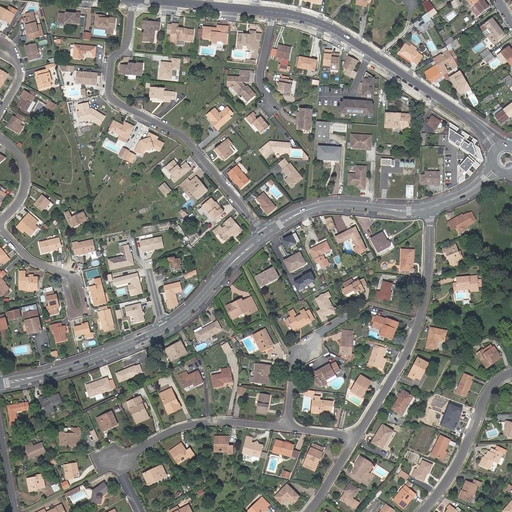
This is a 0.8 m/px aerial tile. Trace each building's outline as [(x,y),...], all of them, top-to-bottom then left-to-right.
[(428,0),(422,4),(426,11),(427,14),(434,9),(428,0)] [(457,0),(454,0),(451,3),(455,8),(460,3),(457,0)] [(482,0),(480,0),(475,5),(481,13),(489,7),(482,0)] [(0,14),(3,16),(2,18),(10,22),(17,9),(10,5),(7,11),(0,7),(0,14)] [(472,7),(471,8),(477,16),(481,13),(475,5),(472,7)] [(434,9),(427,14),(430,18),(437,13),(434,9)] [(71,15),(67,15),(59,14),(58,23),(66,24),(66,23),(70,24),(75,24),(75,23),(80,23),(81,13),(76,13),(76,14),(71,14),(71,15)] [(427,26),(432,22),(427,14),(422,18),(427,26)] [(26,26),(28,33),(27,33),(26,33),(28,38),(43,34),(42,32),(41,24),(37,24),(35,15),(24,17),(26,26)] [(101,18),(101,15),(97,15),(96,25),(100,25),(100,26),(108,27),(108,28),(115,29),(116,21),(109,20),(109,19),(101,18)] [(488,28),(491,33),(498,27),(492,18),(485,24),(480,27),(483,32),(484,31),(488,28)] [(144,28),(145,29),(146,29),(146,31),(145,31),(144,41),(150,41),(150,37),(154,37),(155,29),(160,30),(161,22),(144,21),(144,28)] [(171,42),(177,42),(177,39),(193,41),(194,30),(187,29),(187,28),(185,28),(185,29),(183,29),(183,28),(178,27),(178,24),(173,23),(171,42)] [(211,29),(211,27),(203,26),(202,37),(211,38),(211,40),(222,41),(224,44),(226,44),(227,26),(217,25),(216,28),(216,29),(211,29)] [(491,33),(498,41),(505,36),(498,27),(491,33)] [(237,44),(242,44),(248,45),(247,48),(253,49),(255,31),(249,30),(249,34),(247,34),(247,35),(245,35),(245,34),(243,34),(238,33),(237,44)] [(491,33),(487,36),(494,44),(498,41),(491,33)] [(421,34),(419,35),(432,58),(435,57),(421,34)] [(29,60),(39,57),(35,42),(25,45),(29,60)] [(86,54),(86,55),(87,55),(95,56),(96,46),(89,46),(75,44),(74,57),(83,58),(84,55),(84,54),(86,54)] [(399,52),(412,61),(418,53),(415,50),(410,47),(405,44),(399,52)] [(276,56),(290,58),(292,47),(278,45),(276,56)] [(507,60),(511,56),(511,51),(508,46),(497,55),(500,59),(504,56),(507,60)] [(340,71),(341,53),(332,52),(332,49),(324,49),(324,53),(321,53),(320,65),(328,66),(328,70),(340,71)] [(488,49),(480,55),(484,59),(491,53),(488,49)] [(434,61),(436,65),(443,76),(446,74),(458,67),(455,61),(452,56),(449,52),(448,50),(435,57),(432,58),(434,61)] [(418,53),(412,61),(416,63),(422,56),(418,53)] [(491,53),(484,59),(486,62),(493,56),(491,53)] [(352,71),(357,60),(348,56),(343,67),(352,71)] [(158,78),(171,79),(172,69),(179,70),(180,58),(171,57),(171,61),(160,60),(158,78)] [(310,60),(311,59),(300,57),(298,67),(315,70),(317,61),(310,60)] [(137,64),(134,64),(129,64),(129,66),(121,65),(120,74),(127,74),(129,74),(141,75),(142,63),(137,63),(137,64)] [(443,76),(436,65),(424,72),(431,83),(432,82),(443,76)] [(0,87),(9,73),(0,67),(0,87)] [(36,71),(37,76),(39,75),(40,81),(38,82),(40,89),(51,86),(50,82),(52,81),(50,72),(48,73),(47,69),(36,71)] [(92,82),(92,83),(97,84),(97,73),(83,72),(77,71),(77,78),(81,78),(81,82),(86,83),(86,82),(92,82)] [(463,75),(460,71),(449,78),(455,88),(456,88),(459,93),(462,94),(470,89),(463,75)] [(509,75),(501,81),(502,83),(504,82),(505,83),(511,78),(509,75)] [(231,86),(232,87),(238,94),(239,92),(246,100),(254,93),(247,85),(246,86),(245,87),(243,85),(242,85),(241,84),(241,81),(248,81),(248,77),(233,76),(232,80),(227,79),(226,85),(231,86)] [(372,98),(373,77),(367,76),(367,78),(362,78),(360,97),(372,98)] [(443,76),(432,82),(433,85),(444,79),(443,76)] [(288,79),(281,78),(278,90),(291,93),(292,84),(287,83),(288,79)] [(163,98),(163,100),(163,101),(171,101),(171,99),(175,99),(176,92),(164,91),(164,89),(155,88),(155,92),(151,91),(151,97),(161,98),(163,98)] [(23,98),(21,101),(18,105),(22,107),(27,110),(32,102),(35,96),(30,93),(25,90),(20,97),(21,97),(23,98)] [(492,99),(490,96),(483,101),(486,105),(492,99)] [(337,112),(370,115),(371,100),(338,98),(337,112)] [(57,105),(50,101),(47,106),(53,109),(57,105)] [(27,110),(22,107),(20,110),(28,115),(35,104),(32,102),(27,110)] [(89,103),(79,105),(80,111),(78,112),(80,121),(91,119),(100,125),(105,117),(92,109),(90,109),(89,103)] [(511,103),(503,110),(509,117),(511,115),(511,103)] [(215,123),(213,123),(212,125),(215,128),(230,115),(229,114),(232,111),(226,105),(218,112),(214,108),(212,108),(205,114),(211,121),(213,120),(215,123)] [(493,114),(495,116),(503,110),(501,107),(493,114)] [(301,123),(301,125),(300,129),(310,130),(311,119),(312,109),(302,109),(302,112),(301,114),(299,114),(299,118),(299,123),(301,123)] [(500,124),(509,117),(503,110),(495,116),(500,124)] [(253,122),(252,122),(261,132),(269,126),(260,116),(256,119),(254,116),(255,115),(252,111),(245,117),(248,121),(251,119),(253,122)] [(20,125),(22,121),(24,117),(17,113),(15,116),(13,115),(6,127),(15,132),(20,125)] [(400,117),(400,114),(386,114),(386,127),(410,128),(410,117),(400,117)] [(426,123),(435,128),(438,123),(439,121),(431,116),(426,123)] [(38,123),(30,118),(27,123),(35,127),(38,123)] [(121,126),(122,125),(114,121),(110,129),(128,138),(135,127),(126,122),(124,126),(124,127),(121,126)] [(327,141),(329,122),(316,121),(315,140),(327,141)] [(460,129),(451,123),(451,142),(484,163),(485,161),(481,149),(476,145),(478,141),(474,139),(472,142),(469,140),(471,136),(464,132),(461,135),(458,133),(460,129)] [(149,132),(146,138),(145,140),(143,141),(142,140),(140,140),(135,150),(142,154),(144,149),(153,147),(160,150),(163,142),(160,141),(159,142),(156,141),(157,139),(158,136),(149,132)] [(371,135),(351,134),(351,144),(353,147),(366,148),(366,149),(371,149),(371,135)] [(214,149),(218,153),(219,152),(222,155),(221,156),(224,160),(233,152),(228,147),(232,143),(227,138),(223,141),(214,149)] [(269,141),(259,149),(266,157),(273,151),(284,152),(285,151),(289,152),(290,142),(269,141)] [(117,155),(132,163),(136,154),(122,147),(117,155)] [(330,160),(330,149),(318,148),(317,159),(330,160)] [(332,162),(338,163),(339,150),(330,149),(330,160),(333,160),(332,162)] [(283,168),(289,163),(284,157),(278,162),(283,168)] [(471,157),(461,168),(460,185),(465,182),(471,177),(474,173),(471,171),(474,168),(477,170),(481,165),(471,157)] [(186,162),(180,167),(179,168),(177,166),(178,165),(174,159),(165,167),(173,176),(171,177),(175,181),(191,168),(186,162)] [(303,177),(290,162),(289,163),(283,168),(289,176),(286,179),(292,186),(303,177)] [(230,175),(236,182),(241,187),(249,180),(235,165),(227,172),(230,175)] [(366,166),(357,165),(356,173),(349,173),(349,183),(356,183),(360,184),(360,185),(360,187),(365,188),(366,166)] [(420,175),(420,185),(434,185),(434,186),(439,186),(439,172),(425,172),(425,175),(420,175)] [(191,184),(188,187),(187,185),(183,188),(186,191),(189,188),(194,194),(198,198),(206,190),(198,180),(199,180),(196,176),(191,181),(190,182),(191,184)] [(187,185),(188,187),(191,184),(190,182),(191,181),(187,177),(179,183),(183,188),(187,185)] [(165,181),(158,187),(164,194),(170,188),(165,181)] [(191,197),(194,194),(189,188),(186,191),(191,197)] [(276,207),(264,192),(257,198),(263,206),(262,207),(268,214),(276,207)] [(43,195),(34,204),(42,211),(51,201),(43,195)] [(216,204),(214,202),(211,198),(202,205),(215,219),(224,211),(218,204),(216,205),(215,205),(216,204)] [(84,213),(72,218),(69,211),(66,213),(73,227),(87,220),(84,213)] [(456,230),(464,226),(472,222),(471,221),(469,217),(467,213),(466,212),(455,218),(454,217),(450,219),(456,230)] [(19,225),(24,230),(31,235),(38,227),(36,225),(39,221),(35,219),(28,213),(19,225)] [(232,232),(233,233),(235,235),(242,230),(231,217),(224,223),(226,225),(221,229),(219,226),(213,231),(216,234),(218,232),(221,236),(220,237),(222,239),(223,238),(223,239),(225,239),(231,234),(230,233),(232,232)] [(332,219),(325,221),(329,230),(335,228),(332,219)] [(356,245),(353,246),(355,249),(356,249),(358,249),(359,250),(365,247),(354,226),(335,236),(339,242),(351,236),(356,245)] [(297,231),(280,238),(284,248),(301,241),(297,231)] [(377,246),(379,250),(389,244),(390,244),(390,243),(390,242),(390,241),(390,240),(389,240),(389,239),(388,239),(387,239),(386,239),(385,239),(384,237),(385,236),(383,231),(371,237),(375,246),(377,246)] [(163,237),(141,241),(143,251),(165,246),(163,237)] [(60,239),(39,243),(42,254),(58,250),(58,248),(62,247),(60,239)] [(88,252),(95,250),(93,239),(77,242),(72,243),(75,255),(80,254),(84,254),(87,253),(88,253),(88,252)] [(325,252),(331,249),(326,241),(311,249),(315,258),(325,252)] [(458,254),(457,251),(454,243),(442,248),(443,253),(445,252),(446,255),(449,262),(453,261),(456,259),(456,260),(457,259),(461,258),(460,253),(458,254)] [(129,244),(120,246),(121,251),(124,253),(125,255),(109,259),(112,268),(125,265),(126,262),(134,260),(131,252),(130,251),(129,244)] [(3,264),(9,258),(6,256),(0,248),(0,261),(1,261),(3,264)] [(401,249),(400,269),(410,270),(410,271),(411,271),(411,272),(411,271),(412,271),(413,271),(413,270),(413,269),(413,268),(412,268),(413,249),(401,249)] [(95,251),(95,250),(88,252),(88,253),(88,254),(90,254),(91,258),(96,257),(95,251)] [(326,254),(316,259),(318,263),(319,262),(323,269),(333,263),(329,257),(328,257),(326,254)] [(292,274),(296,272),(295,270),(306,264),(301,256),(291,261),(290,261),(286,263),(292,274)] [(170,258),(172,269),(175,268),(176,269),(181,268),(180,263),(181,263),(180,257),(177,258),(177,257),(174,258),(170,258)] [(260,285),(273,279),(274,280),(279,277),(274,267),(255,277),(260,285)] [(296,290),(315,280),(311,271),(291,280),(296,290)] [(138,272),(115,278),(116,284),(132,280),(135,293),(143,291),(138,272)] [(29,275),(28,276),(27,278),(25,278),(25,276),(25,275),(20,275),(19,288),(33,288),(33,290),(37,290),(37,280),(32,280),(32,278),(32,275),(29,275)] [(469,285),(469,289),(469,290),(478,289),(476,275),(455,277),(455,283),(456,287),(467,286),(467,285),(469,285)] [(0,279),(0,295),(2,297),(10,290),(5,285),(0,279)] [(359,289),(360,290),(360,292),(364,290),(363,287),(366,286),(363,279),(360,281),(359,280),(342,289),(345,295),(354,290),(355,291),(359,289)] [(180,281),(164,284),(168,300),(177,298),(175,291),(182,290),(180,281)] [(383,282),(380,292),(376,291),(375,297),(391,301),(395,284),(383,282)] [(93,294),(93,296),(94,301),(96,306),(107,303),(106,299),(102,284),(96,285),(91,286),(92,290),(93,294)] [(56,301),(57,300),(56,294),(54,295),(53,292),(46,293),(49,310),(48,310),(49,316),(59,314),(58,308),(56,301)] [(317,312),(322,320),(326,318),(325,316),(324,315),(326,314),(328,314),(330,313),(332,308),(327,298),(330,296),(328,292),(323,295),(322,295),(320,296),(319,297),(315,299),(321,310),(317,312)] [(250,297),(247,299),(254,312),(257,310),(250,297)] [(241,300),(227,308),(233,319),(246,312),(248,310),(250,314),(254,312),(247,299),(242,302),(241,300)] [(141,302),(125,306),(127,315),(134,313),(136,320),(145,318),(141,302)] [(110,309),(108,310),(101,312),(99,312),(104,328),(105,332),(115,330),(114,326),(110,309)] [(291,316),(286,319),(293,329),(298,327),(297,325),(299,324),(300,326),(300,327),(311,320),(305,311),(295,318),(294,316),(296,315),(294,310),(289,313),(291,316)] [(309,310),(305,311),(311,320),(314,319),(309,310)] [(19,311),(8,313),(8,316),(7,316),(7,318),(9,317),(9,320),(21,318),(19,311)] [(23,314),(28,334),(35,332),(41,331),(36,311),(23,314)] [(392,329),(394,330),(397,323),(385,318),(384,320),(375,316),(374,318),(372,323),(378,325),(379,324),(382,325),(381,328),(380,330),(378,335),(388,339),(392,329)] [(218,322),(196,333),(200,341),(222,329),(218,322)] [(64,333),(63,327),(61,328),(61,324),(50,326),(51,330),(53,329),(56,342),(66,340),(64,333)] [(88,325),(82,326),(74,327),(76,336),(85,335),(86,339),(93,337),(92,333),(90,334),(88,325)] [(435,348),(437,339),(437,338),(439,339),(439,338),(443,338),(445,331),(429,327),(427,337),(429,338),(427,347),(435,348)] [(258,341),(263,350),(265,349),(271,346),(273,345),(264,329),(252,336),(256,342),(258,341)] [(351,353),(351,344),(350,344),(350,340),(352,340),(353,336),(351,336),(348,336),(341,335),(341,344),(341,348),(340,348),(340,353),(351,353)] [(228,341),(222,345),(228,354),(234,349),(228,341)] [(174,348),(167,352),(172,361),(186,354),(180,342),(173,346),(174,348)] [(382,358),(383,357),(385,349),(375,345),(369,363),(378,366),(382,367),(384,361),(381,359),(382,358)] [(491,361),(499,355),(493,347),(484,353),(481,349),(477,352),(487,366),(492,362),(491,361)] [(347,360),(351,363),(355,356),(352,354),(350,357),(349,357),(347,360)] [(410,374),(419,378),(428,363),(417,357),(415,362),(416,363),(410,374)] [(327,381),(325,379),(324,377),(329,374),(330,376),(335,374),(334,373),(340,370),(335,362),(330,364),(329,363),(323,366),(324,368),(320,370),(320,368),(315,371),(314,369),(310,371),(313,378),(317,376),(321,384),(327,381)] [(418,381),(419,378),(410,374),(416,363),(415,362),(407,375),(418,381)] [(134,365),(124,369),(116,372),(119,381),(127,378),(142,372),(139,364),(135,366),(134,365)] [(254,373),(253,381),(269,383),(269,379),(268,378),(268,377),(269,377),(271,377),(271,375),(270,375),(271,366),(255,364),(254,373)] [(215,386),(224,384),(223,382),(234,379),(231,367),(223,368),(223,372),(213,374),(215,386)] [(186,386),(194,382),(195,384),(204,380),(199,370),(189,374),(187,370),(180,374),(186,386)] [(467,387),(468,388),(472,379),(471,379),(472,375),(464,372),(456,392),(464,395),(467,387)] [(352,390),(361,396),(366,387),(367,388),(371,381),(361,375),(352,390)] [(106,376),(85,385),(90,396),(111,388),(107,379),(106,376)] [(317,376),(313,378),(320,386),(322,385),(321,384),(317,376)] [(160,390),(167,406),(170,405),(172,410),(181,406),(172,385),(160,390)] [(412,396),(404,409),(405,410),(407,411),(416,396),(403,389),(403,390),(412,396)] [(402,413),(404,409),(412,396),(403,390),(401,393),(399,396),(392,408),(402,413)] [(52,406),(63,401),(60,393),(49,397),(50,399),(44,401),(42,396),(38,398),(42,407),(46,406),(45,404),(47,404),(50,413),(57,410),(55,407),(53,408),(52,406)] [(260,394),(257,412),(267,414),(270,395),(260,394)] [(129,400),(132,407),(134,406),(138,416),(148,412),(146,408),(143,402),(140,395),(129,400)] [(332,401),(319,400),(313,399),(311,409),(316,410),(316,412),(322,413),(323,409),(326,409),(325,413),(333,414),(334,406),(332,406),(332,401)] [(20,433),(15,413),(29,410),(28,402),(7,407),(10,423),(8,424),(11,435),(20,433)] [(466,410),(452,404),(444,426),(457,431),(466,410)] [(134,406),(132,407),(137,420),(149,415),(148,412),(138,416),(134,406)] [(114,423),(114,425),(120,423),(114,409),(99,415),(101,422),(105,421),(107,426),(114,423)] [(104,429),(114,425),(114,423),(107,426),(105,421),(101,422),(104,429)] [(378,437),(374,443),(382,448),(393,430),(382,424),(376,434),(377,435),(378,435),(377,435),(378,436),(377,436),(378,437)] [(62,443),(71,443),(74,443),(74,440),(78,440),(78,431),(70,431),(66,431),(66,429),(62,429),(62,443)] [(94,439),(99,438),(96,429),(91,430),(94,439)] [(221,449),(224,449),(224,447),(231,448),(231,443),(231,434),(217,434),(217,448),(221,448),(221,449)] [(440,457),(444,450),(449,439),(439,434),(431,452),(440,457)] [(254,440),(248,439),(245,451),(250,452),(252,454),(254,453),(261,455),(264,443),(262,442),(259,439),(257,441),(254,440)] [(294,445),(290,444),(289,445),(285,444),(285,443),(276,440),(273,449),(282,452),(282,453),(291,456),(291,455),(292,452),(292,450),(294,445)] [(32,456),(47,450),(44,441),(36,444),(34,441),(25,444),(27,448),(28,448),(32,456)] [(183,458),(186,457),(185,455),(191,452),(192,453),(192,454),(196,452),(192,445),(188,448),(183,441),(172,448),(179,459),(183,457),(183,458)] [(313,443),(305,461),(315,466),(319,456),(320,456),(322,452),(321,451),(322,447),(313,443)] [(489,449),(487,453),(486,456),(485,455),(483,455),(480,464),(490,468),(493,460),(498,461),(502,451),(492,446),(490,450),(489,449)] [(357,464),(356,466),(352,472),(360,477),(365,469),(370,462),(360,455),(355,463),(357,464)] [(315,466),(305,461),(304,464),(315,469),(320,456),(319,456),(315,466)] [(428,471),(432,463),(422,459),(418,469),(414,467),(411,474),(423,479),(427,471),(428,471)] [(81,475),(80,470),(79,468),(81,468),(79,461),(70,462),(71,470),(68,470),(69,478),(73,478),(72,476),(76,475),(81,475)] [(158,475),(159,477),(168,473),(163,462),(145,470),(149,479),(158,475)] [(292,473),(284,470),(282,476),(289,479),(292,473)] [(402,470),(399,474),(405,478),(408,474),(402,470)] [(36,487),(38,486),(47,485),(45,472),(39,473),(39,474),(36,475),(29,476),(32,489),(36,488),(36,487)] [(63,481),(66,487),(73,484),(69,478),(63,481)] [(463,490),(460,497),(470,501),(477,484),(479,485),(481,481),(474,478),(472,481),(466,479),(462,489),(463,490)] [(103,494),(104,492),(111,486),(105,479),(95,487),(93,499),(102,501),(103,494)] [(53,485),(56,492),(63,488),(59,481),(53,485)] [(506,481),(502,486),(508,490),(511,485),(506,481)] [(349,483),(344,490),(345,491),(340,498),(351,506),(355,509),(359,503),(355,499),(352,497),(358,488),(349,483)] [(290,498),(289,499),(292,502),(299,496),(288,484),(276,496),(283,503),(288,498),(288,497),(290,498)] [(405,484),(402,487),(403,488),(398,495),(397,494),(393,498),(404,507),(411,497),(410,496),(411,495),(413,496),(415,492),(405,484)] [(67,497),(71,495),(74,502),(88,496),(85,489),(82,491),(80,487),(66,493),(67,497)] [(249,511),(263,511),(266,507),(269,504),(262,498),(249,511)] [(506,511),(511,511),(511,498),(503,509),(506,511)] [(195,511),(196,511),(191,502),(182,506),(180,503),(172,508),(174,511),(173,511),(172,511),(195,511)] [(459,511),(460,511),(450,503),(446,506),(448,508),(450,509),(446,511),(459,511)]
